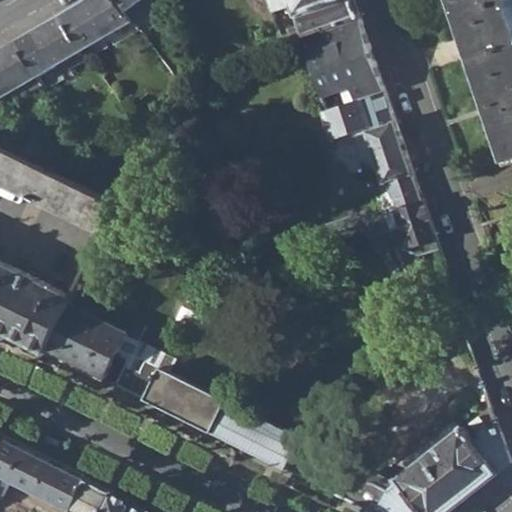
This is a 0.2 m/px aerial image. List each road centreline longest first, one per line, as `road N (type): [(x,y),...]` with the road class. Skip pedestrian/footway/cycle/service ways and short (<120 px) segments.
road 1 (residential): [(380,0),(511,383)]
road 2 (tertiary): [(267,511),(0,379)]
